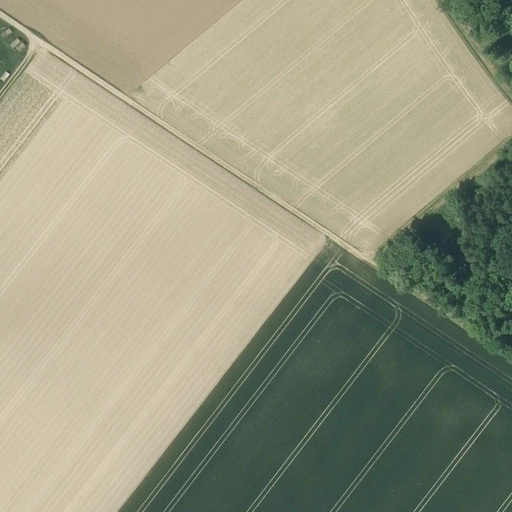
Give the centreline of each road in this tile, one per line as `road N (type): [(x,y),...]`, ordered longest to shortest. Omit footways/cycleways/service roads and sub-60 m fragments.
road 1 (track): [(0,14),(366,260),(454,182)]
road 2 (track): [(366,260),(511,357)]
road 3 (track): [(439,0),(511,103)]
